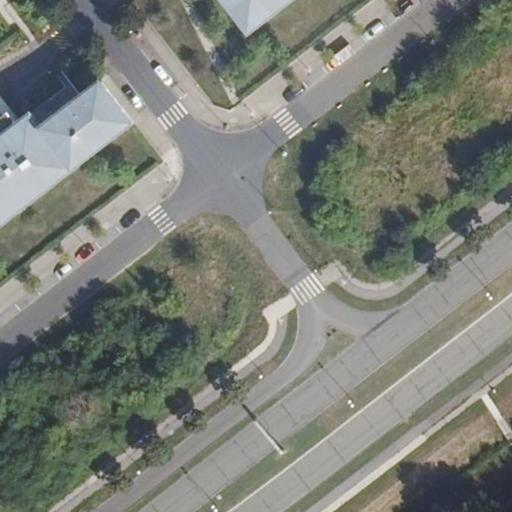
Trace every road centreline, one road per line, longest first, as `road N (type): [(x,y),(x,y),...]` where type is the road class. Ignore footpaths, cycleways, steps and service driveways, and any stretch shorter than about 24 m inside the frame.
road 1 (secondary): [(272,511),(511,324)]
road 2 (residential): [(320,315),(294,368),(104,511)]
road 3 (residential): [(218,179),(446,0)]
road 4 (secondary): [(392,332),(171,511)]
road 5 (residential): [(0,345),(218,179)]
road 6 (residential): [(218,179),(81,0)]
road 7 (residential): [(320,315),(218,179)]
road 8 (secondary): [(511,240),(392,332)]
